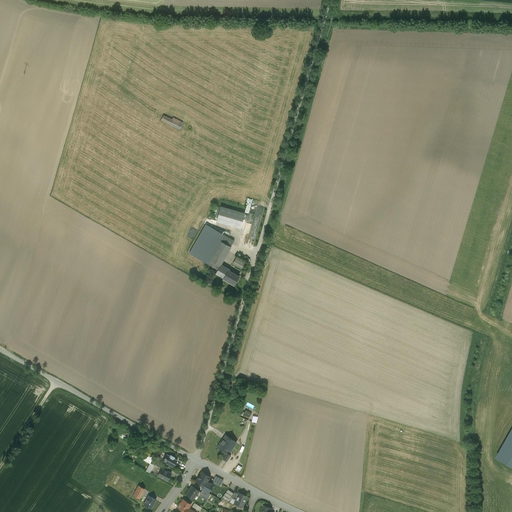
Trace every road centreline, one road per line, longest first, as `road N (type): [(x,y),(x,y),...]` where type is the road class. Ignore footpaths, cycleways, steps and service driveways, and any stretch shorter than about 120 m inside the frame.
road 1 (unclassified): [(330,0),(196,460)]
road 2 (unclassified): [(0,348),(196,460)]
